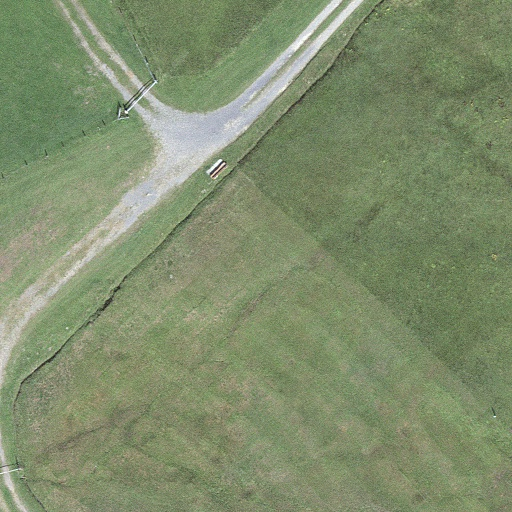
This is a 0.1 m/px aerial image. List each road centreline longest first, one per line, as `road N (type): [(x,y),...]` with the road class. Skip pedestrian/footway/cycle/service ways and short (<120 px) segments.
road 1 (track): [(344,0),(19,313),(0,351)]
road 2 (track): [(209,136),(164,118),(126,89),(66,0)]
